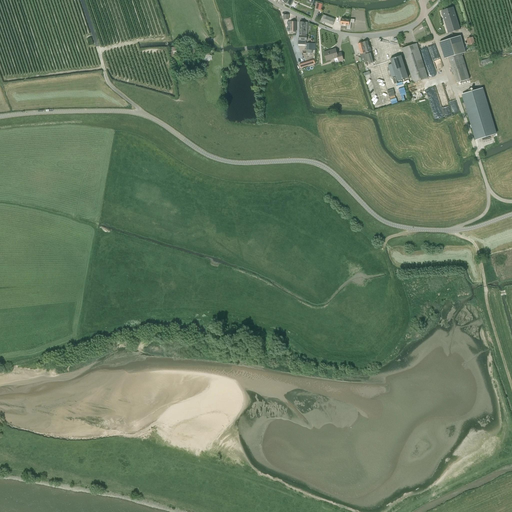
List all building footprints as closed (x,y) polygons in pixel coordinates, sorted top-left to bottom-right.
[(455,8),(443,11),(450,34),(462,30),(455,8)] [(320,21),(332,25),(335,19),(323,15),(320,21)] [(354,23),(354,19),(349,19),(340,19),(340,24),(347,25),(347,29),(350,29),(350,22),(354,23)] [(296,32),(296,22),(290,22),(287,22),(287,25),(288,25),(288,28),(290,28),(290,32),(296,32)] [(306,35),(307,27),(307,22),(299,22),(299,35),(298,40),(297,44),(305,45),(305,40),(306,40),(307,35),(306,35)] [(444,59),(449,58),(462,54),(466,53),(460,36),(439,42),(444,59)] [(475,44),(473,37),(467,39),(469,46),(475,44)] [(363,43),(366,53),(369,64),(370,64),(374,63),(371,53),(370,53),(370,52),(371,52),(370,47),(369,47),(367,42),(363,43)] [(366,53),(363,43),(358,44),(361,55),(360,55),(362,62),(368,61),(365,53),(366,53)] [(418,44),(403,49),(414,83),(429,79),(418,44)] [(336,54),(334,49),(322,53),(325,61),(337,58),(338,62),(342,60),(340,53),(336,54)] [(470,80),(462,54),(449,58),(456,84),(470,80)] [(392,64),(388,65),(392,77),(396,76),(397,81),(408,78),(401,56),(390,59),(392,64)] [(491,58),(481,61),(483,67),(492,64),(491,58)] [(476,141),(496,134),(481,89),(462,95),(476,141)]
